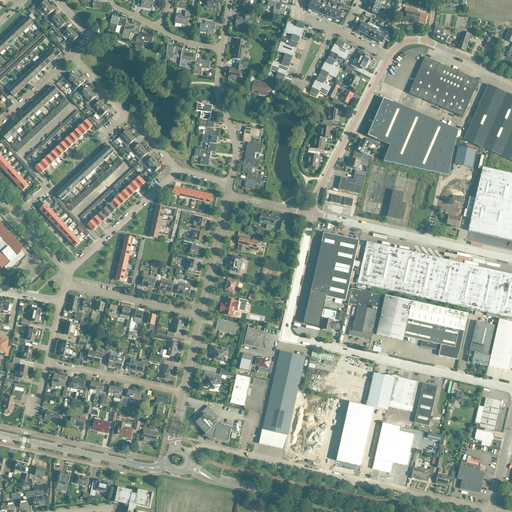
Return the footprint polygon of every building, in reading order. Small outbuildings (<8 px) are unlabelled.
[(86,0),(93,1),(92,9),(101,10),(100,10),(101,0),(86,0)] [(154,0),(152,0),(138,0),(138,6),(141,6),(141,8),(152,10),(154,0)] [(214,0),(207,0),(207,4),(205,3),(204,7),(219,10),(220,2),(215,1),(214,0)] [(308,0),(307,5),(310,6),(308,10),(309,10),(309,11),(311,12),(311,11),(314,12),(317,3),(312,1),(312,0),(308,0)] [(44,12),(50,6),(46,1),(37,9),(39,12),(41,9),(44,12)] [(371,1),(370,6),(381,10),(383,5),(381,4),(380,4),(371,1)] [(268,2),(267,7),(271,7),(274,7),(273,13),(284,15),(285,8),(281,7),(282,4),(268,2)] [(317,3),(314,12),(319,14),(322,5),(317,3)] [(322,5),(319,14),(324,16),(327,7),(322,5)] [(47,22),(51,17),(49,15),(54,10),(50,6),(44,12),(46,14),(43,16),(45,18),(44,19),(47,22)] [(370,6),(368,11),(379,15),(381,10),(370,6)] [(327,7),(324,16),(329,18),(332,9),(327,7)] [(425,24),(428,15),(418,13),(418,11),(405,8),(403,20),(407,22),(411,22),(412,20),(414,21),(414,23),(418,24),(419,23),(425,24)] [(332,9),(329,18),(334,20),(337,11),(332,9)] [(337,11),(334,20),(336,21),(338,22),(339,21),(339,22),(341,17),(344,18),(346,12),(343,11),(342,13),(337,11)] [(189,13),(187,12),(182,12),(182,16),(176,15),(175,23),(187,25),(189,13)] [(59,15),(69,26),(72,23),(62,13),(59,15)] [(53,28),(62,19),(58,15),(53,19),(51,17),(47,22),(48,24),(49,23),(51,25),(53,23),(55,25),(52,28),(53,28)] [(125,28),(126,23),(127,19),(127,20),(113,16),(113,15),(108,31),(116,33),(118,26),(125,28)] [(249,16),(248,16),(243,15),(242,19),(237,18),(236,26),(247,28),(249,16)] [(23,22),(29,28),(33,23),(28,18),(23,22)] [(59,35),(64,31),(61,28),(66,24),(62,19),(53,28),(59,35)] [(200,28),(199,32),(207,34),(208,34),(214,35),(215,26),(215,23),(210,22),(205,21),(205,24),(200,24),(200,28)] [(288,23),(286,28),(302,34),(304,29),(303,29),(305,24),(298,21),(296,26),(288,23)] [(24,32),(29,28),(23,22),(18,26),(24,32)] [(139,35),(139,32),(141,26),(140,27),(126,23),(125,28),(122,38),(129,40),(131,33),(139,35)] [(362,23),(358,31),(358,32),(360,33),(360,32),(363,34),(367,25),(362,23)] [(367,25),(363,34),(368,36),(372,28),(373,25),(368,23),(367,25)] [(372,28),(368,36),(372,39),(377,30),(376,30),(378,28),(373,25),(372,28)] [(19,37),(24,32),(18,26),(14,31),(19,37)] [(434,30),(433,37),(446,43),(448,38),(449,36),(443,34),(445,30),(435,26),(435,30),(434,30)] [(511,42),(511,29),(510,28),(509,29),(505,27),(502,34),(507,36),(505,40),(511,42)] [(68,38),(75,33),(70,28),(65,32),(64,31),(59,35),(61,37),(61,36),(63,38),(65,40),(68,38)] [(286,28),(284,33),(292,36),(290,41),(297,43),(299,38),(300,39),(302,34),(286,28)] [(377,41),(383,30),(378,28),(377,31),(372,39),(377,42),(377,41)] [(383,30),(377,41),(379,42),(379,43),(381,44),(382,44),(384,40),(389,42),(390,35),(387,34),(388,33),(383,30)] [(14,41),(19,37),(14,31),(9,35),(14,41)] [(139,32),(139,35),(135,47),(142,49),(144,42),(152,44),(154,35),(154,36),(139,32)] [(473,36),(463,32),(457,48),(465,51),(467,47),(469,38),(472,39),(473,36)] [(75,33),(68,38),(70,40),(68,43),(70,45),(79,37),(75,33)] [(10,45),(14,41),(9,35),(4,39),(10,45)] [(499,42),(488,38),(485,47),(496,51),(499,42)] [(0,44),(5,50),(10,45),(4,39),(0,43),(0,44)] [(335,44),(333,48),(348,56),(350,51),(342,47),(345,43),(339,39),(336,44),(335,44)] [(234,48),(232,59),(237,60),(242,61),(243,56),(244,50),(246,50),(246,49),(249,49),(251,48),(251,45),(250,43),(247,42),(241,41),(236,40),(236,45),(236,47),(235,47),(235,48),(234,48)] [(281,42),(279,47),(295,53),(297,48),(296,48),(297,43),(290,41),(289,45),(281,42)] [(181,57),(182,52),(183,48),(182,49),(168,46),(168,45),(165,61),(172,62),(174,55),(181,57)] [(279,47),(277,52),(285,55),(283,60),(290,62),(292,57),(293,58),(295,53),(279,47)] [(51,52),(56,58),(61,53),(56,48),(51,52)] [(331,53),(329,57),(336,61),(338,56),(345,60),(348,56),(333,48),(330,52),(331,53)] [(359,60),(368,65),(370,62),(369,62),(370,60),(364,56),(365,53),(359,50),(357,53),(361,55),(359,60)] [(51,62),(56,58),(51,52),(46,56),(51,62)] [(195,62),(196,60),(197,53),(197,55),(182,52),(181,57),(179,67),(187,68),(188,61),(195,62)] [(47,66),(51,62),(46,56),(42,61),(47,66)] [(326,62),(323,66),(338,74),(341,69),(333,66),(336,61),(329,57),(326,62)] [(479,81),(433,61),(425,58),(409,94),(463,117),(479,81)] [(196,60),(195,62),(193,74),(196,75),(201,76),(202,68),(209,70),(211,61),(211,62),(196,60)] [(273,61),(272,66),(288,72),(289,68),(288,67),(290,62),(283,60),(281,64),(273,61)] [(352,63),(350,66),(356,69),(358,67),(365,70),(366,68),(368,65),(358,60),(356,65),(352,63)] [(42,71),(47,66),(42,61),(37,65),(42,71)] [(37,75),(42,71),(37,65),(32,69),(37,75)] [(243,66),(241,65),(236,65),(235,70),(230,69),(229,79),(240,80),(241,76),(243,66)] [(272,66),(270,71),(278,74),(276,79),(283,81),(285,76),(286,77),(288,72),(272,66)] [(322,71),(319,76),(326,79),(329,75),(336,78),(338,74),(323,66),(321,70),(322,71)] [(33,79),(37,75),(32,69),(27,74),(33,79)] [(28,84),(33,79),(27,74),(23,78),(28,84)] [(68,84),(70,87),(73,84),(79,78),(75,74),(66,82),(68,84)] [(352,75),(347,85),(354,89),(357,82),(358,83),(360,79),(356,77),(356,76),(356,75),(355,75),(354,75),(353,76),(352,75)] [(253,85),(252,89),(251,93),(255,94),(255,93),(258,94),(259,94),(266,95),(266,96),(266,95),(269,96),(271,94),(271,90),(267,89),(268,84),(254,82),(254,77),(250,76),(249,84),(253,85)] [(316,80),(314,84),(329,92),(331,88),(324,84),(326,79),(319,76),(317,80),(316,80)] [(23,88),(28,84),(23,78),(18,82),(23,88)] [(75,95),(80,90),(78,88),(83,83),(79,78),(73,84),(75,87),(73,89),(74,91),(72,93),(75,95)] [(61,80),(59,83),(68,90),(70,87),(61,80)] [(19,92),(23,88),(18,82),(13,87),(19,92)] [(312,89),(310,94),(316,97),(318,92),(327,97),(329,92),(314,84),(311,88),(312,89)] [(336,94),(339,87),(334,84),(331,91),(328,96),(333,99),(335,93),(336,94)] [(482,148),(506,93),(488,85),(464,140),(482,148)] [(14,97),(19,92),(13,87),(9,91),(14,97)] [(49,91),(54,97),(59,93),(54,87),(49,91)] [(86,98),(92,92),(88,88),(82,93),(80,90),(75,95),(77,98),(79,96),(81,98),(83,96),(86,98)] [(49,102),(54,97),(49,91),(44,96),(49,102)] [(346,95),(342,101),(347,104),(351,97),(350,96),(352,94),(346,91),(344,94),(346,95)] [(87,109),(93,104),(91,102),(96,97),(92,92),(86,98),(88,101),(85,103),(87,105),(85,107),(87,109)] [(500,156),(511,128),(511,95),(506,93),(482,148),(500,156)] [(45,106),(49,102),(44,96),(39,100),(45,106)] [(458,131),(388,101),(384,99),(368,136),(391,146),(384,161),(448,175),(458,131)] [(40,110),(45,106),(39,100),(35,104),(40,110)] [(96,114),(104,106),(100,101),(95,106),(93,104),(87,109),(85,111),(87,113),(88,113),(92,110),(96,114)] [(35,115),(40,110),(35,104),(30,109),(35,115)] [(202,120),(210,121),(212,106),(214,106),(197,104),(196,111),(203,112),(202,120)] [(96,114),(98,117),(100,119),(109,110),(104,106),(96,114)] [(31,119),(35,115),(30,109),(25,113),(31,119)] [(323,123),(332,125),(333,122),(338,122),(340,111),(330,109),(329,116),(328,116),(327,121),(323,120),(323,123)] [(26,123),(31,119),(25,113),(21,117),(26,123)] [(21,128),(26,123),(21,117),(16,122),(21,128)] [(216,122),(210,121),(202,120),(200,119),(199,126),(206,127),(205,135),(213,136),(215,122),(216,122)] [(83,125),(88,131),(93,126),(87,121),(83,125)] [(17,132),(21,128),(16,122),(11,126),(17,132)] [(332,125),(323,123),(321,123),(320,126),(322,126),(321,131),(322,131),(321,138),(326,139),(330,140),(332,128),(332,125)] [(83,135),(88,131),(83,125),(78,129),(83,135)] [(12,136),(17,132),(11,126),(6,131),(12,136)] [(248,143),(250,143),(252,137),(259,138),(260,130),(246,127),(243,142),(248,143)] [(511,161),(511,128),(500,156),(511,161)] [(78,139),(83,135),(78,129),(73,134),(78,139)] [(127,130),(116,140),(121,144),(122,143),(131,135),(127,130)] [(7,141),(12,136),(6,131),(2,135),(7,141)] [(74,144),(78,139),(73,134),(68,138),(74,144)] [(127,152),(132,147),(130,145),(136,139),(131,135),(122,143),(127,148),(125,149),(127,152)] [(213,136),(205,135),(203,135),(202,142),(209,143),(208,151),(210,151),(217,152),(215,152),(218,137),(219,138),(219,137),(213,136)] [(326,139),(321,138),(316,137),(315,144),(314,144),(313,149),(309,148),(308,151),(320,153),(320,150),(324,150),(326,139)] [(69,148),(74,144),(68,138),(64,143),(69,148)] [(363,139),(360,146),(367,149),(369,151),(369,150),(371,151),(369,150),(372,145),(371,144),(372,144),(370,143),(369,143),(367,142),(366,141),(363,139)] [(64,153),(69,148),(64,143),(59,147),(64,153)] [(263,146),(250,143),(248,143),(245,157),(253,159),(254,152),(261,153),(263,146)] [(132,147),(127,152),(133,158),(135,157),(144,149),(140,144),(135,149),(132,147)] [(360,146),(357,151),(361,153),(361,154),(364,155),(366,156),(369,151),(367,149),(360,146)] [(60,157),(64,153),(59,147),(54,151),(60,157)] [(109,147),(104,151),(109,157),(114,153),(109,147)] [(459,147),(455,164),(472,168),(476,151),(459,147)] [(140,166),(145,160),(143,158),(148,153),(144,149),(135,157),(139,161),(137,163),(140,166)] [(210,151),(208,151),(201,150),(196,149),(195,156),(202,157),(200,165),(209,166),(208,166),(210,151)] [(55,161),(60,157),(54,151),(50,156),(55,161)] [(105,161),(109,157),(104,151),(99,155),(105,161)] [(319,156),(320,153),(308,151),(308,155),(309,155),(308,161),(307,166),(315,167),(315,168),(316,168),(318,168),(320,156),(319,156)] [(100,166),(105,161),(99,155),(94,160),(100,166)] [(50,166),(55,161),(50,156),(45,160),(50,166)] [(260,160),(253,159),(245,157),(242,172),(247,173),(250,174),(251,167),(258,168),(260,160)] [(150,168),(157,162),(153,158),(148,162),(146,159),(145,160),(140,166),(142,168),(144,166),(148,171),(150,168)] [(350,164),(350,167),(354,168),(358,169),(359,165),(364,166),(366,160),(364,159),(360,158),(359,161),(352,160),(351,164),(350,164)] [(45,170),(50,166),(45,160),(40,164),(45,170)] [(94,160),(90,164),(96,170),(100,166),(94,160)] [(5,172),(11,167),(7,162),(1,168),(5,172)] [(148,171),(152,175),(161,167),(157,162),(150,168),(148,171)] [(41,174),(45,170),(40,164),(35,169),(41,174)] [(90,164),(85,168),(90,174),(91,174),(95,170),(90,164)] [(10,177),(15,172),(11,167),(5,172),(10,177)] [(85,168),(80,173),(86,179),(90,174),(85,168)] [(471,211),(470,218),(471,218),(468,231),(511,241),(511,174),(483,168),(479,186),(473,211),(471,211)] [(366,173),(361,172),(356,171),(354,180),(341,178),(338,190),(361,195),(366,173)] [(14,182),(20,176),(15,172),(10,177),(14,182)] [(86,179),(80,173),(75,177),(81,183),(86,179)] [(262,176),(250,174),(247,173),(245,188),(252,189),(253,183),(261,184),(262,176)] [(18,186),(24,181),(20,176),(14,182),(18,186)] [(76,188),(81,183),(75,177),(70,182),(76,188)] [(135,182),(140,187),(145,183),(140,177),(135,182)] [(24,181),(18,186),(23,191),(29,186),(24,181)] [(70,182),(66,186),(72,192),(76,188),(70,182)] [(135,192),(140,187),(135,182),(130,186),(135,192)] [(67,196),(72,192),(66,186),(61,190),(67,196)] [(131,196),(135,192),(130,186),(125,190),(131,196)] [(180,197),(181,189),(175,187),(173,195),(180,197)] [(61,191),(57,195),(62,200),(67,196),(61,190),(61,191)] [(126,200),(131,196),(125,190),(121,195),(126,200)] [(390,206),(388,213),(387,218),(403,221),(407,204),(402,203),(404,193),(393,191),(389,206),(390,206)] [(206,194),(205,202),(211,203),(213,196),(206,194)] [(121,205),(126,200),(121,195),(116,199),(121,205)] [(341,197),(332,195),(330,202),(340,204),(341,197)] [(354,200),(345,198),(344,205),(352,207),(354,200)] [(117,209),(121,205),(116,199),(111,203),(117,209)] [(42,212),(48,207),(50,205),(45,200),(38,207),(41,209),(40,210),(42,212)] [(112,213),(117,209),(111,203),(107,208),(112,213)] [(156,212),(163,214),(165,208),(157,206),(156,212)] [(47,217),(53,212),(48,207),(42,212),(47,217)] [(107,218),(112,213),(107,208),(102,212),(107,218)] [(52,222),(58,217),(53,212),(47,217),(52,222)] [(103,222),(107,218),(102,212),(97,217),(103,222)] [(262,220),(261,223),(264,224),(263,228),(269,229),(270,225),(274,226),(276,218),(270,216),(270,217),(268,216),(262,215),(261,217),(260,217),(259,217),(259,219),(259,220),(262,220)] [(449,217),(448,217),(448,219),(447,224),(452,225),(451,227),(458,229),(461,219),(449,216),(449,217)] [(56,227),(62,222),(58,217),(52,222),(56,227)] [(98,227),(103,222),(97,217),(93,221),(98,227)] [(194,222),(193,225),(200,226),(205,228),(207,220),(202,219),(199,218),(195,217),(195,222),(194,222)] [(93,231),(98,227),(93,221),(88,225),(93,231)] [(61,232),(67,227),(62,222),(56,227),(61,232)] [(0,267),(1,269),(4,266),(5,267),(5,268),(8,271),(24,256),(21,252),(21,253),(20,252),(23,249),(0,224),(0,267)] [(66,237),(71,232),(67,227),(61,232),(66,237)] [(158,239),(159,233),(151,231),(150,237),(158,239)] [(204,234),(199,233),(193,231),(191,240),(202,242),(204,234)] [(71,232),(66,237),(70,242),(76,237),(74,235),(71,232)] [(323,232),(302,324),(317,327),(324,296),(345,302),(359,241),(323,232)] [(76,237),(70,242),(75,248),(81,242),(83,240),(81,238),(79,235),(76,238),(76,237)] [(237,251),(242,252),(243,245),(254,248),(253,251),(258,252),(259,248),(257,248),(258,243),(260,244),(261,240),(254,239),(253,242),(247,240),(248,237),(238,235),(237,240),(236,240),(239,241),(238,244),(239,244),(237,251)] [(124,243),(132,245),(133,238),(126,237),(124,243)] [(193,243),(188,242),(184,241),(184,244),(189,246),(188,249),(191,250),(191,254),(194,255),(199,256),(201,248),(192,246),(193,243)] [(511,275),(432,257),(367,243),(358,284),(511,318),(511,275)] [(231,266),(230,271),(240,273),(243,259),(233,257),(232,262),(231,262),(231,265),(231,266)] [(188,260),(186,270),(191,272),(191,269),(196,270),(198,262),(193,261),(188,260)] [(148,288),(150,279),(147,279),(147,275),(145,275),(145,272),(142,271),(141,280),(141,279),(144,279),(142,286),(148,288)] [(124,282),(125,276),(117,274),(116,281),(124,282)] [(158,283),(160,275),(157,275),(157,277),(151,276),(150,279),(148,288),(154,289),(156,282),(158,283)] [(165,292),(168,280),(162,279),(163,276),(160,275),(158,283),(161,283),(159,290),(165,292)] [(240,280),(233,278),(228,277),(227,281),(228,281),(225,290),(230,291),(229,292),(234,293),(235,287),(237,288),(238,283),(239,283),(240,280)] [(176,287),(177,279),(175,279),(174,281),(168,280),(165,292),(172,293),(173,286),(176,287)] [(183,296),(186,284),(180,283),(180,280),(177,279),(176,287),(179,287),(177,294),(183,296)] [(186,284),(183,296),(189,297),(192,285),(186,284)] [(348,305),(357,306),(352,328),(350,328),(348,335),(371,340),(377,311),(371,310),(372,307),(378,308),(380,296),(352,289),(348,305)] [(77,320),(79,313),(80,309),(77,308),(79,298),(72,296),(69,311),(76,312),(75,316),(78,317),(77,320)] [(378,330),(376,335),(389,338),(403,341),(404,337),(422,341),(420,347),(440,351),(439,356),(458,360),(468,314),(412,301),(411,302),(398,299),(385,296),(378,330)] [(236,302),(236,301),(227,299),(226,306),(222,305),(220,312),(224,313),(224,315),(233,317),(234,310),(237,310),(238,303),(236,302)] [(247,301),(241,299),(239,299),(238,303),(237,310),(245,312),(247,301)] [(82,306),(82,308),(83,309),(82,311),(86,312),(89,313),(90,309),(91,306),(92,301),(85,300),(84,305),(83,306),(82,306)] [(1,302),(0,310),(4,311),(3,314),(7,314),(7,313),(9,314),(10,314),(11,306),(8,306),(9,303),(1,302)] [(98,302),(97,307),(96,310),(103,312),(105,304),(98,302)] [(30,310),(29,315),(32,315),(39,317),(41,310),(36,309),(37,306),(32,305),(31,310),(30,310)] [(111,305),(109,310),(108,317),(115,319),(114,321),(117,322),(118,317),(119,312),(119,314),(116,313),(118,307),(111,305)] [(128,320),(131,310),(124,308),(122,315),(120,314),(119,318),(128,320)] [(132,315),(131,321),(129,329),(134,329),(135,324),(141,325),(143,312),(136,311),(135,316),(132,315)] [(149,314),(148,319),(147,324),(151,325),(150,330),(156,331),(157,325),(154,324),(156,316),(152,315),(152,314),(149,314)] [(38,323),(39,317),(32,315),(30,322),(38,323)] [(329,329),(331,329),(339,330),(340,323),(333,321),(334,320),(325,318),(322,329),(328,331),(329,329)] [(168,332),(167,337),(174,338),(175,333),(180,334),(181,331),(181,330),(180,330),(181,327),(182,327),(184,321),(175,320),(172,333),(168,332)] [(488,367),(509,371),(511,358),(511,322),(499,320),(488,367)] [(220,329),(219,331),(235,335),(238,324),(223,321),(223,324),(217,323),(216,329),(220,329)] [(65,328),(75,330),(76,327),(79,328),(80,325),(77,324),(67,322),(65,328)] [(467,362),(480,365),(488,367),(497,327),(476,322),(467,362)] [(249,325),(244,345),(265,350),(265,349),(262,349),(263,346),(262,346),(264,340),(265,340),(266,336),(264,335),(265,329),(264,333),(248,329),(249,325)] [(24,333),(35,336),(36,329),(29,328),(28,334),(24,333)] [(74,337),(75,330),(65,328),(64,335),(74,337)] [(34,342),(35,336),(24,333),(24,337),(24,340),(18,339),(17,342),(24,343),(25,340),(34,342)] [(0,351),(5,353),(4,356),(8,357),(10,347),(6,347),(8,341),(4,340),(4,339),(0,338),(0,351)] [(61,348),(70,350),(70,346),(74,347),(74,344),(68,342),(63,341),(61,348)] [(178,344),(173,343),(169,342),(167,351),(164,350),(162,357),(169,358),(169,357),(170,357),(170,356),(175,358),(176,353),(176,351),(177,351),(178,344)] [(25,346),(25,347),(22,346),(21,352),(23,353),(31,355),(32,348),(25,346)] [(227,357),(227,355),(229,350),(212,346),(211,350),(213,351),(213,354),(215,354),(214,360),(223,362),(224,356),(227,357)] [(94,362),(96,352),(90,351),(90,348),(86,347),(85,354),(89,355),(87,361),(88,361),(94,362)] [(61,348),(60,356),(71,358),(72,355),(73,351),(70,350),(61,348)] [(334,354),(321,351),(313,349),(311,357),(333,362),(334,354)] [(106,358),(107,352),(103,351),(103,354),(96,352),(94,362),(100,364),(102,358),(106,358)] [(280,351),(263,430),(264,430),(261,442),(285,448),(305,357),(280,351)] [(115,367),(117,357),(111,356),(111,353),(107,352),(106,358),(110,359),(108,366),(109,366),(115,367)] [(29,361),(31,355),(23,353),(22,359),(29,361)] [(243,354),(242,359),(239,370),(250,372),(251,365),(259,367),(269,370),(271,361),(268,360),(268,359),(264,359),(261,359),(253,357),(243,354)] [(127,363),(128,357),(124,356),(124,358),(117,357),(115,367),(121,368),(121,369),(123,362),(127,363)] [(136,372),(138,362),(135,361),(135,358),(132,358),(132,356),(128,356),(128,357),(127,363),(130,364),(129,370),(136,372)] [(149,361),(149,360),(146,360),(145,361),(142,360),(141,363),(138,362),(136,372),(143,373),(144,366),(148,367),(149,361)] [(19,372),(27,374),(28,367),(21,365),(19,372)] [(173,367),(168,366),(164,365),(161,378),(170,380),(171,376),(171,375),(172,375),(173,367)] [(8,379),(12,380),(15,381),(17,381),(18,378),(20,379),(25,380),(27,374),(19,372),(16,371),(15,378),(9,376),(8,379)] [(222,375),(209,372),(204,371),(203,376),(206,377),(206,380),(205,387),(210,388),(210,390),(213,390),(214,389),(215,389),(216,384),(220,385),(222,375)] [(58,386),(61,376),(55,375),(55,374),(52,388),(55,388),(56,385),(58,386)] [(374,374),(373,378),(366,405),(388,410),(389,407),(412,413),(419,383),(406,380),(406,379),(405,379),(405,380),(386,375),(385,375),(385,376),(374,374)] [(252,389),(249,388),(251,378),(236,375),(230,403),(244,407),(247,395),(250,396),(252,389)] [(67,391),(69,385),(66,384),(67,377),(67,378),(61,376),(58,386),(65,387),(63,397),(66,398),(67,393),(67,391)] [(77,390),(79,380),(73,379),(72,385),(69,385),(67,391),(70,392),(71,389),(77,390)] [(252,384),(265,387),(266,382),(254,379),(252,384)] [(86,395),(87,391),(87,389),(84,388),(86,381),(85,381),(85,382),(79,380),(77,390),(83,391),(83,395),(86,395)] [(23,394),(25,387),(15,384),(12,396),(9,396),(6,395),(3,408),(3,411),(11,412),(13,403),(20,404),(22,394),(23,394)] [(98,384),(96,395),(102,396),(102,394),(103,390),(104,385),(98,384)] [(423,384),(422,388),(414,423),(428,426),(438,387),(423,384)] [(124,399),(124,397),(121,396),(123,389),(117,388),(115,395),(114,398),(120,399),(119,404),(122,405),(124,399)] [(133,401),(135,392),(129,391),(127,398),(124,397),(124,399),(122,405),(122,408),(125,408),(126,404),(127,400),(133,401)] [(135,392),(133,401),(139,403),(141,393),(135,392)] [(451,401),(451,404),(454,405),(455,401),(462,402),(461,405),(465,406),(467,400),(468,395),(461,393),(461,392),(457,392),(456,396),(452,395),(451,400),(451,401)] [(310,393),(298,453),(322,458),(334,398),(310,393)] [(157,397),(156,402),(156,404),(158,404),(156,415),(162,416),(166,399),(157,397)] [(486,398),(485,403),(479,427),(494,430),(501,402),(486,398)] [(353,402),(341,462),(362,467),(375,407),(353,402)] [(218,418),(208,406),(194,419),(197,422),(196,423),(206,434),(210,437),(209,438),(211,440),(211,439),(213,441),(214,438),(214,439),(230,442),(229,442),(231,429),(217,426),(215,426),(215,425),(213,422),(218,418)] [(59,415),(51,413),(47,412),(45,420),(49,421),(49,420),(52,420),(52,421),(57,423),(59,418),(59,415)] [(72,415),(71,421),(70,425),(74,426),(75,425),(83,427),(85,418),(72,415)] [(95,420),(94,425),(93,430),(99,431),(99,430),(103,431),(102,433),(107,434),(110,423),(95,420)] [(119,430),(118,434),(127,436),(126,438),(131,439),(132,434),(133,429),(124,427),(124,425),(125,423),(121,422),(120,424),(119,430)] [(374,464),(373,469),(390,473),(393,463),(407,466),(408,462),(411,449),(414,435),(400,432),(401,427),(383,423),(379,441),(374,464)] [(485,429),(477,427),(475,439),(482,441),(481,445),(490,447),(491,443),(492,440),(490,438),(493,436),(493,433),(484,431),(485,429)] [(158,433),(154,432),(144,430),(141,441),(146,442),(147,439),(157,442),(157,439),(158,439),(157,439),(158,433)] [(443,459),(437,458),(434,467),(441,469),(443,459)] [(16,462),(15,467),(14,470),(25,472),(26,465),(16,462)] [(481,467),(476,466),(461,462),(457,479),(462,480),(460,489),(480,493),(484,473),(480,472),(481,467)] [(433,475),(434,470),(434,468),(431,467),(430,470),(422,468),(421,470),(414,468),(412,474),(412,476),(411,478),(417,479),(417,478),(419,479),(419,480),(428,482),(430,474),(433,475)] [(36,468),(35,475),(43,477),(45,469),(36,468)] [(58,484),(57,489),(62,490),(63,485),(68,486),(69,481),(70,478),(70,474),(69,474),(69,473),(67,473),(66,473),(66,474),(65,474),(64,474),(64,473),(63,473),(59,472),(58,475),(57,478),(59,479),(57,484),(58,484)] [(438,475),(437,478),(436,483),(444,485),(443,485),(448,486),(450,477),(438,475)] [(75,478),(74,483),(75,484),(87,487),(89,478),(84,477),(85,477),(82,476),(81,477),(77,476),(77,479),(75,478)] [(93,485),(91,495),(94,496),(96,491),(102,492),(102,490),(109,492),(111,483),(110,483),(109,482),(107,482),(105,482),(106,482),(103,481),(102,481),(98,480),(96,486),(93,485)] [(127,511),(141,511),(137,511),(133,511),(135,505),(149,508),(153,493),(138,490),(137,495),(132,494),(133,491),(118,488),(115,502),(129,506),(127,511)] [(26,499),(29,499),(29,492),(25,492),(26,497),(23,497),(23,501),(19,501),(19,503),(20,508),(27,507),(26,500),(26,499)] [(6,495),(8,510),(14,509),(13,502),(10,502),(9,499),(8,495),(6,495)]
